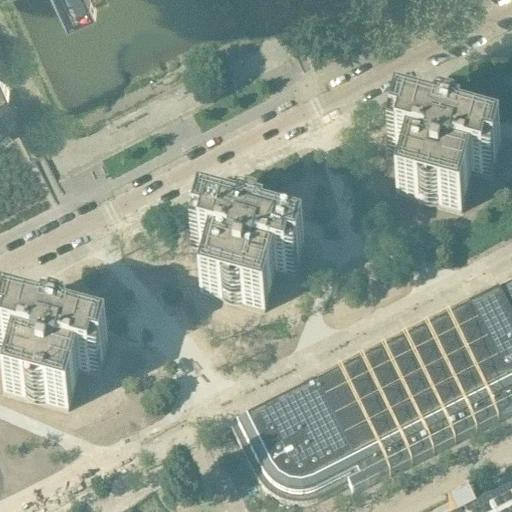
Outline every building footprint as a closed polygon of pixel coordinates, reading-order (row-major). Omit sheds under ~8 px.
[(89,0),(56,0),(67,24),(94,11),(89,0)] [(0,93),(9,85),(0,63),(0,93)] [(396,198),(461,215),(471,176),(491,181),(500,148),(460,137),(463,126),(439,119),(436,130),(396,119),(387,153),(406,158),(396,198)] [(0,134),(0,141),(3,145),(15,134),(9,127),(0,134)] [(210,257),(199,297),(264,315),(275,275),(295,280),(304,247),(264,236),(267,225),(242,219),(239,229),(200,219),(191,252),(210,257)] [(352,497),(511,416),(511,290),(231,433),(256,483),(264,493),(272,501),(284,507),(288,508),(293,509),(299,509),(303,509),(321,504),(348,490),(352,497)] [(0,329),(0,352),(14,357),(3,396),(68,414),(79,374),(98,380),(107,346),(68,335),(71,325),(46,318),(43,329),(3,318),(0,329)]
